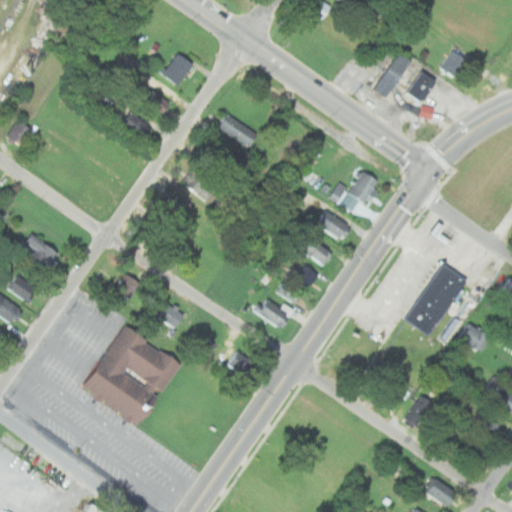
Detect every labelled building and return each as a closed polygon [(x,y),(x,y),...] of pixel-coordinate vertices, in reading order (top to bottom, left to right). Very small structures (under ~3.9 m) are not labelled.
[(331,5),(323,0),(310,0),(305,8),(321,19),(331,5)] [(440,66),(455,77),(467,58),(451,48),(440,66)] [(194,62),(176,51),(162,74),(179,85),(194,62)] [(387,97),(412,60),(399,51),(374,88),(387,97)] [(420,101),(436,81),(422,70),(406,90),(420,101)] [(143,101),(161,114),(170,102),(152,88),(143,101)] [(428,118),(431,106),(418,103),(415,114),(428,118)] [(120,122),(141,139),(153,123),(132,107),(120,122)] [(247,147),(257,135),(229,112),(219,125),(247,147)] [(21,145),(33,129),(19,119),(7,135),(21,145)] [(224,169),(231,155),(207,141),(199,155),(224,169)] [(205,202),(221,186),(197,162),(181,178),(205,202)] [(381,182),(362,169),(347,192),(366,205),(381,182)] [(331,201),(343,186),(335,181),(324,195),(331,201)] [(179,217),(186,202),(172,195),(165,210),(179,217)] [(351,224),(326,207),(315,222),(340,239),(351,224)] [(176,242),(164,230),(154,239),(166,252),(176,242)] [(28,248),(25,252),(48,269),(59,253),(30,233),(22,244),(28,248)] [(299,248),(323,265),(333,250),(309,233),(299,248)] [(318,273),(298,259),(287,276),(307,289),(318,273)] [(466,279),(440,262),(405,318),(431,335),(466,279)] [(6,287),(26,301),(36,287),(15,273),(6,287)] [(128,297),(139,282),(126,273),(115,288),(128,297)] [(495,290),(511,305),(511,303),(511,277),(509,275),(495,290)] [(275,289),(295,302),(300,293),(281,280),(275,289)] [(0,315),(9,323),(20,309),(0,292),(0,315)] [(292,312),(264,294),(254,310),(282,328),(292,312)] [(156,315),(175,327),(185,312),(166,300),(156,315)] [(457,337),(478,352),(490,336),(468,321),(457,337)] [(180,362),(124,324),(81,386),(138,424),(180,362)] [(0,345),(8,335),(0,329),(0,345)] [(226,361),(244,377),(254,365),(236,349),(226,361)] [(504,383),(491,374),(479,392),(510,411),(511,408),(511,395),(501,388),(504,383)] [(431,403),(419,394),(402,419),(414,427),(431,403)] [(500,425),(480,411),(472,423),(492,437),(500,425)] [(474,466),(487,447),(465,432),(452,451),(474,466)] [(457,494),(433,476),(423,490),(448,507),(457,494)] [(94,511),(79,502),(71,511),(94,511)] [(102,511),(88,502),(81,511),(102,511)]
